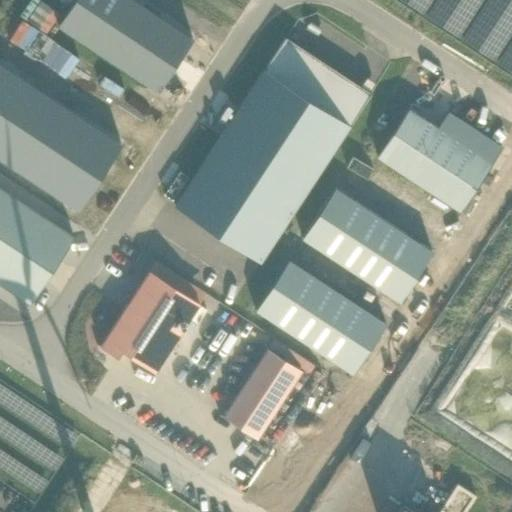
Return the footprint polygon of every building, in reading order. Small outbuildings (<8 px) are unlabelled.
[(157,92),(192,39),(133,0),(73,0),(57,26),(157,92)] [(511,0),(398,0),(511,66),(511,0)] [(0,159),(77,210),(121,144),(0,64),(0,159)] [(261,263),(350,126),(263,69),(173,205),(261,263)] [(458,211),(500,147),(448,112),(437,129),(408,109),(376,157),(458,211)] [(432,251),(351,198),(350,199),(337,190),(337,189),(335,187),(301,238),(399,302),(412,281),(411,280),(420,267),(421,268),(432,251)] [(73,236),(0,188),(0,283),(29,303),(72,239),(73,236)] [(287,259),(254,310),(351,374),(385,323),(287,259)] [(198,303),(148,270),(99,346),(116,357),(120,350),(154,372),(198,303)] [(222,416),(256,438),(301,370),(266,348),(222,416)] [(440,511),(463,511),(478,489),(460,477),(438,510),(440,511)]
